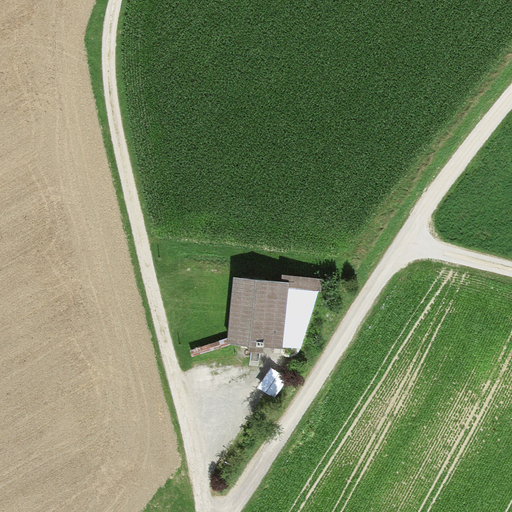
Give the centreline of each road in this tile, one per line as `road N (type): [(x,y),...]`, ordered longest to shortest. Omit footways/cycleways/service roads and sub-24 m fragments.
road 1 (track): [(203,511),(108,71),(118,0)]
road 2 (track): [(511,93),(434,190),(225,511)]
